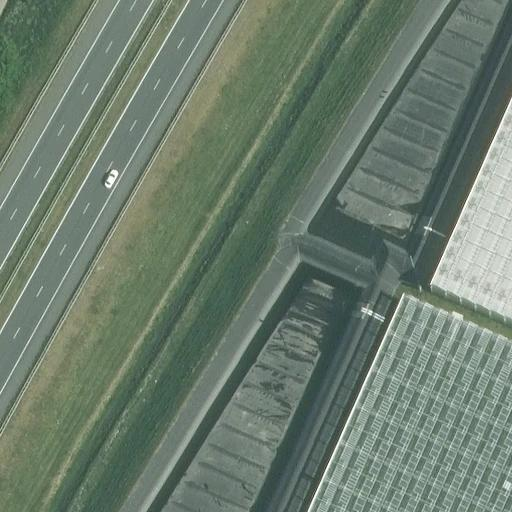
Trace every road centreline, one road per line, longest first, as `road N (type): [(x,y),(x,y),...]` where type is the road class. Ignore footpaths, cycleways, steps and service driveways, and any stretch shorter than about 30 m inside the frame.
road 1 (track): [(57,511),(356,0)]
road 2 (motorway): [(0,374),(209,0)]
road 3 (motorway): [(140,0),(0,249)]
